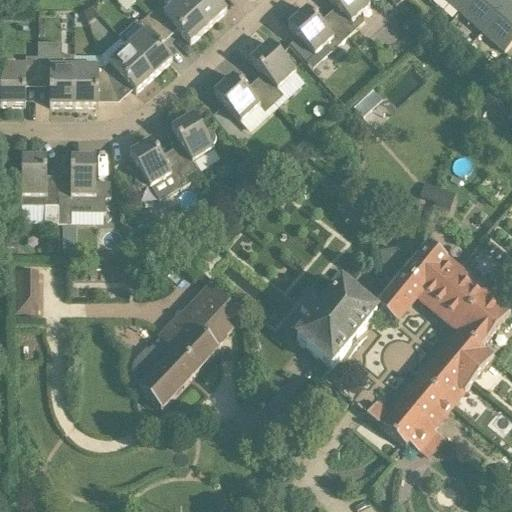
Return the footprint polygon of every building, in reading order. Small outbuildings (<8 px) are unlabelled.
[(182,0),(181,2),(207,31),(225,15),(211,0),(182,0)] [(363,26),(357,20),(368,10),(366,7),(368,4),(369,1),(368,0),(325,0),(339,14),(330,22),(348,41),(363,26)] [(438,0),(459,17),(473,0),(438,0)] [(502,0),(473,0),(459,17),(481,37),(509,6),(502,0)] [(147,20),(164,38),(173,31),(189,48),(207,31),(181,2),(162,18),(156,12),(147,20)] [(505,58),(511,50),(511,8),(509,6),(481,37),(505,58)] [(348,41),(330,22),(321,31),(305,13),(286,30),(313,60),(324,50),(330,57),(348,41)] [(410,25),(424,40),(435,30),(420,15),(410,25)] [(147,20),(138,28),(144,35),(126,51),(153,80),(171,64),(155,47),(164,38),(147,20)] [(265,82),(256,90),(273,109),(282,100),(276,94),(295,77),(268,48),(249,65),(265,82)] [(119,79),(135,97),(153,80),(126,51),(104,71),(110,88),(119,79)] [(0,110),(24,110),(25,87),(37,87),(37,62),(25,62),(25,71),(0,70),(0,110)] [(59,71),(59,62),(37,62),(37,87),(49,87),(48,111),(73,111),(74,71),(59,71)] [(74,71),(73,111),(97,111),(98,87),(110,88),(104,71),(74,71)] [(258,111),(264,117),(273,109),(256,90),(247,98),(231,81),(213,98),(240,127),(258,111)] [(353,113),(362,123),(374,112),(365,102),(353,113)] [(182,153),(173,159),(185,180),(196,174),(191,166),(212,153),(210,150),(213,148),(214,145),(214,142),(213,139),(213,137),(210,135),(207,134),(204,134),(201,135),(192,120),(170,133),(182,153)] [(179,194),(190,187),(185,180),(173,159),(162,165),(150,145),(128,158),(138,173),(135,176),(134,179),(134,182),(135,185),(135,186),(138,189),(141,190),(144,190),(147,189),(149,192),(150,192),(158,206),(179,193),(179,194)] [(297,160),(305,167),(312,159),(304,152),(297,160)] [(17,197),(20,198),(20,210),(58,211),(59,185),(46,185),(46,162),(21,161),(20,180),(17,180),(15,182),(13,185),(12,188),(12,189),(12,192),(14,195),(17,197)] [(59,185),(58,211),(58,229),(71,229),(71,217),(105,218),(106,203),(110,203),(110,187),(96,187),(95,162),(71,162),(71,186),(59,185)] [(273,174),(268,167),(262,166),(255,171),(263,182),(273,174)] [(455,197),(439,192),(435,207),(433,211),(449,216),(455,197)] [(204,207),(211,218),(223,211),(218,204),(210,203),(204,207)] [(193,213),(199,224),(200,223),(204,229),(212,224),(208,218),(209,218),(203,207),(193,213)] [(1,258),(18,258),(18,247),(2,247),(1,258)] [(377,406),(365,420),(406,453),(409,450),(428,466),(445,445),(432,434),(462,398),(462,395),(490,360),(483,352),(510,317),(426,249),(374,312),(398,332),(416,309),(454,340),(390,416),(377,406)] [(38,275),(15,275),(15,289),(38,289),(38,275)] [(312,325),(295,346),(331,374),(376,319),(354,301),(359,295),(346,285),(341,291),(340,290),(325,309),(319,304),(311,301),(302,305),(300,314),(305,323),(307,320),(312,325)] [(147,355),(136,367),(135,368),(134,371),(134,372),(134,374),(134,375),(134,377),(134,379),(134,381),(135,382),(136,385),(138,387),(138,388),(143,393),(140,397),(161,416),(219,355),(216,352),(244,322),(214,293),(185,323),(181,319),(159,343),(160,345),(149,357),(147,355)]
